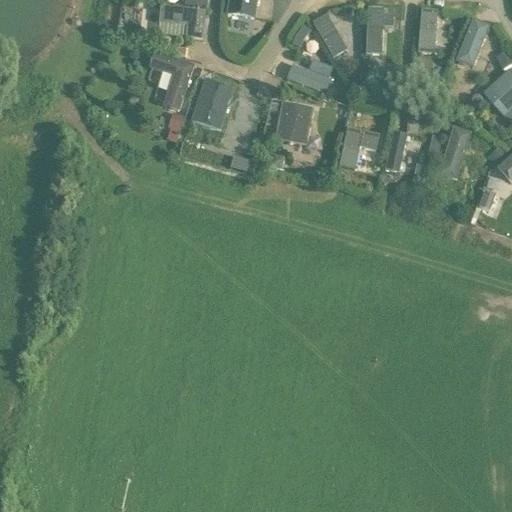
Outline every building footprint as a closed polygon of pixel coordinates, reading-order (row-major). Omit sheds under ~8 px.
[(229,0),(227,18),(253,21),(255,0),(229,0)] [(383,15),(383,6),(367,6),(368,55),(384,54),(383,26),(393,26),(393,15),(383,15)] [(206,13),(161,8),(158,25),(187,29),(185,40),(202,42),(206,13)] [(417,49),(437,50),(438,10),(418,9),(417,49)] [(357,44),(350,27),(337,32),(329,13),(314,20),(329,56),(357,44)] [(473,17),(455,59),(473,67),(491,25),(473,17)] [(302,29),(294,39),(301,45),(309,34),(302,29)] [(185,51),(174,50),(173,58),(184,59),(185,51)] [(178,111),(192,65),(153,54),(148,67),(172,75),(162,105),(178,111)] [(497,59),(505,72),(511,67),(511,64),(505,54),(497,59)] [(325,93),(331,77),(291,63),(285,78),(325,93)] [(511,107),(511,75),(509,71),(483,94),(502,116),(511,107)] [(367,73),(367,83),(379,83),(379,73),(367,73)] [(206,83),(192,124),(219,133),(233,92),(206,83)] [(422,91),(421,99),(433,99),(434,91),(422,91)] [(311,108),(282,102),(274,140),(304,146),(311,108)] [(178,137),(183,121),(172,118),(167,133),(178,137)] [(452,128),(439,174),(458,179),(471,134),(452,128)] [(339,170),(338,173),(354,177),(355,173),(360,150),(376,154),(380,137),(347,130),(339,170)] [(400,171),(406,133),(392,131),(385,169),(400,171)] [(442,140),(432,138),(430,147),(439,149),(442,140)] [(506,157),(499,150),(489,159),(496,167),(506,157)] [(234,156),(231,168),(251,172),(254,161),(234,156)] [(511,157),(496,171),(511,188),(511,187),(511,157)] [(495,198),(486,195),(481,210),(490,213),(495,198)]
